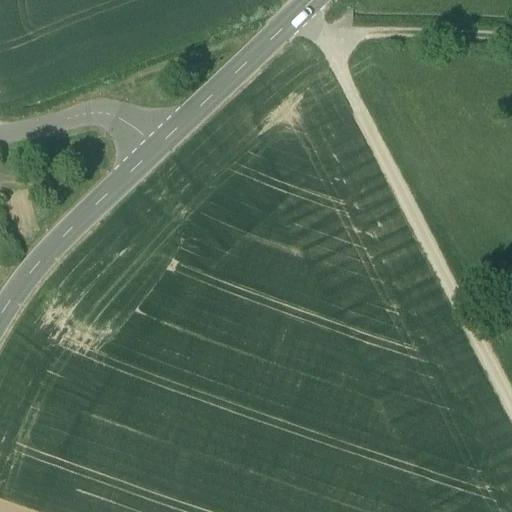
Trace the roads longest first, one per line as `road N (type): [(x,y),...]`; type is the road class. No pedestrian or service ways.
road 1 (track): [(317,33),(511,406)]
road 2 (unclassified): [(0,319),(40,261),(157,144)]
road 3 (track): [(511,41),(317,33),(294,23)]
road 4 (unclassified): [(157,144),(315,0)]
road 5 (residential): [(0,136),(104,113),(157,144)]
